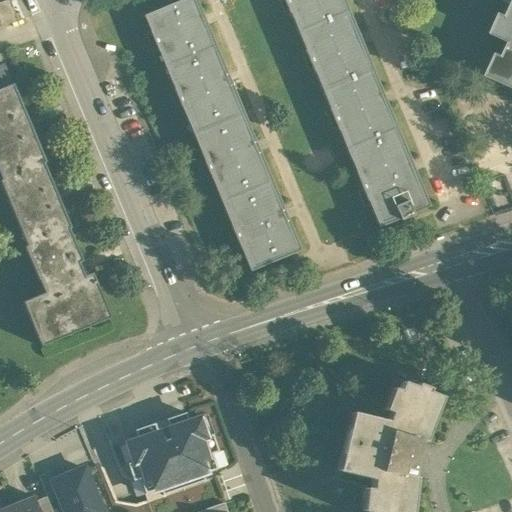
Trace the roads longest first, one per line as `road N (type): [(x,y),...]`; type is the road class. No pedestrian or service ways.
road 1 (residential): [(43,0),(198,345)]
road 2 (secondary): [(198,345),(455,264)]
road 3 (secondary): [(0,442),(198,345)]
road 4 (residential): [(198,345),(260,511)]
road 5 (residential): [(455,264),(511,401)]
